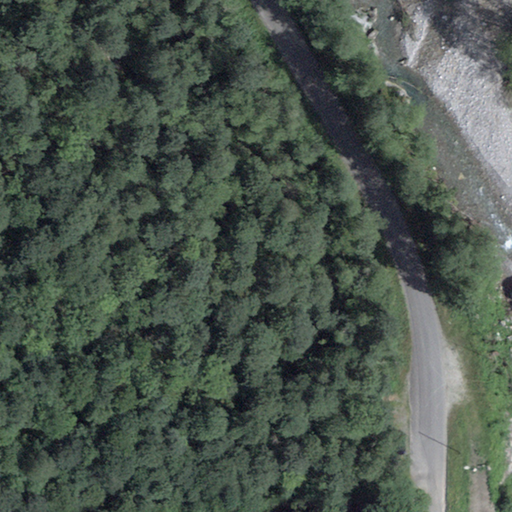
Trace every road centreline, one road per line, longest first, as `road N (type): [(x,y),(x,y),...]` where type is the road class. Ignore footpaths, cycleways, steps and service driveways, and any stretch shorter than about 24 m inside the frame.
road 1 (tertiary): [(432,511),(418,294),(381,199),(267,0)]
road 2 (track): [(428,357),(467,413),(483,511)]
